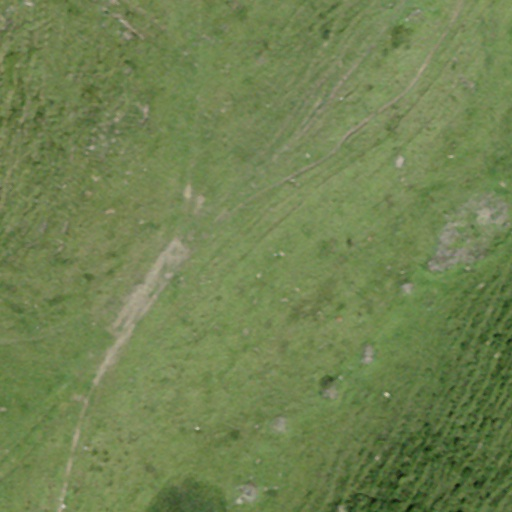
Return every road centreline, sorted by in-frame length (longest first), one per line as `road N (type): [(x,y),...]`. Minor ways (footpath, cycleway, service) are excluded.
road 1 (track): [(162,303),(211,101),(199,0)]
road 2 (track): [(0,486),(162,303)]
